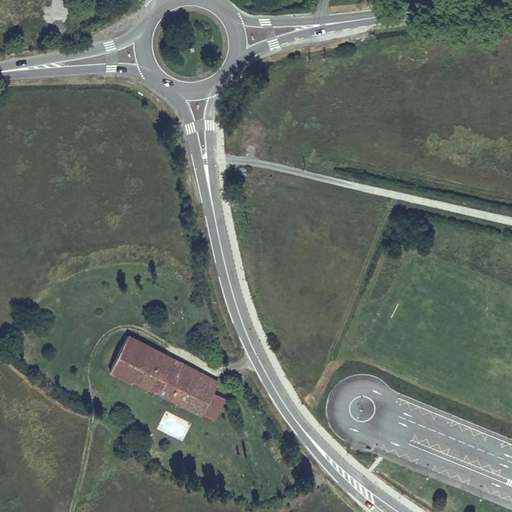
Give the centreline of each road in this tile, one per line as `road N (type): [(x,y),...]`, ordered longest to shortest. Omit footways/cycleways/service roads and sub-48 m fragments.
road 1 (track): [(62,511),(91,409),(86,373),(96,346),(128,328),(169,347)]
road 2 (tertiary): [(291,415),(236,306),(209,194)]
road 3 (primary): [(0,74),(111,67),(153,76)]
road 4 (primary): [(144,28),(109,46),(0,70)]
road 5 (tertiary): [(403,511),(291,415)]
road 6 (primary): [(488,0),(354,20)]
road 7 (tertiary): [(291,415),(316,454),(376,511)]
road 8 (primary): [(354,20),(265,22),(226,13)]
road 9 (primary): [(234,61),(354,20)]
